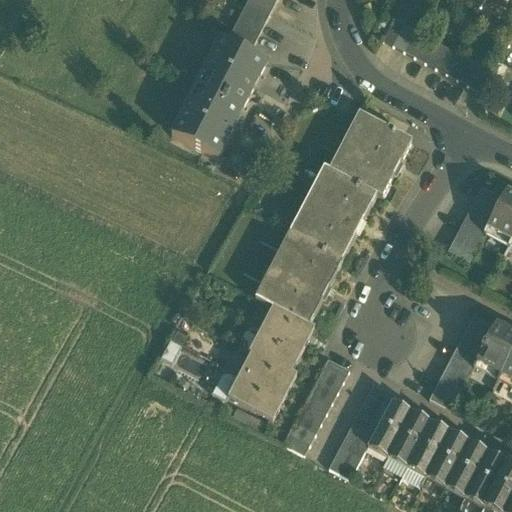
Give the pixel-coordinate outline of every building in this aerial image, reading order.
[(279,0),(252,0),(250,6),(271,17),(279,0)] [(250,6),(248,4),(237,26),(261,38),(271,17),(250,6)] [(404,30),(394,24),(382,46),(392,52),(404,30)] [(261,38),(237,26),(227,48),(250,60),(261,38)] [(415,35),(404,30),(392,52),(403,58),(415,35)] [(415,35),(403,58),(414,63),(425,41),(415,35)] [(425,41),(414,63),(424,69),(436,46),(425,41)] [(227,48),(221,45),(196,93),(242,116),(267,68),(250,60),(227,48)] [(436,46),(424,69),(435,74),(447,52),(436,46)] [(447,52),(435,74),(445,80),(457,58),(447,52)] [(468,63),(457,58),(445,80),(456,86),(468,63)] [(478,69),(468,63),(456,86),(467,91),(478,69)] [(489,75),(478,69),(467,91),(477,97),(489,75)] [(500,80),(489,75),(477,97),(488,102),(500,80)] [(242,116),(196,93),(173,137),(219,161),(242,116)] [(410,146),(357,119),(327,175),(375,200),(380,203),(410,146)] [(327,175),(293,241),(341,266),(375,200),(327,175)] [(502,205),(481,193),(476,204),(497,215),(502,205)] [(511,243),(511,200),(506,198),(502,205),(497,215),(491,225),(486,235),(510,247),(511,243)] [(497,215),(476,204),(470,214),(491,225),(497,215)] [(491,225),(470,214),(465,225),(485,236),(486,235),(491,225)] [(485,236),(465,225),(459,235),(480,246),(485,236)] [(480,246),(459,235),(453,246),(474,257),(480,246)] [(341,266),(293,241),(260,306),(272,312),(308,331),(341,266)] [(474,257),(453,246),(448,256),(468,267),(474,257)] [(308,331),(272,312),(260,334),(301,356),(313,334),(308,331)] [(495,331),(474,320),(468,331),(489,342),(495,331)] [(511,357),(511,338),(496,330),(495,331),(489,342),(484,352),(478,363),(475,368),(500,381),(511,357)] [(489,342),(468,331),(462,341),(484,352),(489,342)] [(301,356),(260,334),(248,356),(251,358),(289,378),(301,356)] [(484,352),(462,341),(457,352),(478,363),(484,352)] [(478,363),(457,352),(451,362),(472,373),(475,368),(478,363)] [(511,357),(500,381),(511,387),(511,357)] [(289,378),(251,358),(240,380),(284,404),(295,381),(289,378)] [(472,373),(451,362),(445,373),(467,384),(472,373)] [(349,376),(328,364),(322,375),(343,387),(349,376)] [(467,384),(445,373),(440,383),(461,394),(467,384)] [(343,387),(322,375),(317,386),(338,397),(343,387)] [(284,404),(240,380),(238,383),(228,379),(222,381),(212,399),(226,407),(228,403),(272,426),(284,404)] [(461,394),(440,383),(434,394),(455,405),(461,394)] [(338,397),(317,386),(311,396),(332,407),(338,397)] [(394,400),(373,389),(368,399),(389,410),(391,407),(394,400)] [(455,405),(434,394),(428,405),(449,416),(455,405)] [(332,407),(311,396),(305,407),(326,418),(332,407)] [(389,410),(368,399),(362,410),(383,421),(389,410)] [(326,418),(305,407),(300,418),(321,429),(326,418)] [(372,442),(367,451),(387,462),(411,417),(391,407),(389,410),(383,421),(378,432),(372,442)] [(383,421),(362,410),(357,420),(378,432),(383,421)] [(411,417),(387,462),(406,472),(430,427),(411,417)] [(321,429),(300,418),(294,428),(315,439),(321,429)] [(378,432),(357,420),(351,431),(372,442),(378,432)] [(430,427),(406,472),(426,482),(449,438),(430,427)] [(315,439),(294,428),(288,439),(309,450),(315,439)] [(372,442),(351,431),(345,442),(367,453),(367,451),(372,442)] [(449,438),(426,482),(445,492),(468,448),(449,438)] [(309,450),(288,439),(283,450),(304,461),(309,450)] [(367,453),(345,442),(340,452),(361,463),(367,453)] [(487,458),(468,448),(445,492),(464,502),(487,458)] [(361,463),(340,452),(334,463),(355,474),(356,474),(361,463)] [(487,458),(464,502),(482,511),(483,511),(506,468),(487,458)] [(355,474),(334,463),(329,473),(350,484),(355,474)] [(507,511),(511,504),(511,471),(506,468),(483,511),(507,511)]
